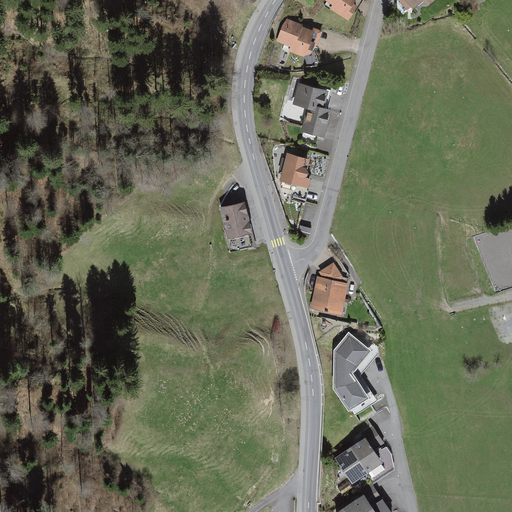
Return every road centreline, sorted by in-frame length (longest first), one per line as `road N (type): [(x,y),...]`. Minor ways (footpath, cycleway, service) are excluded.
road 1 (residential): [(285,266),(320,240),(383,0)]
road 2 (tertiary): [(275,0),(249,57),(243,96),(285,266)]
road 3 (tertiary): [(285,266),(314,399),(308,511)]
